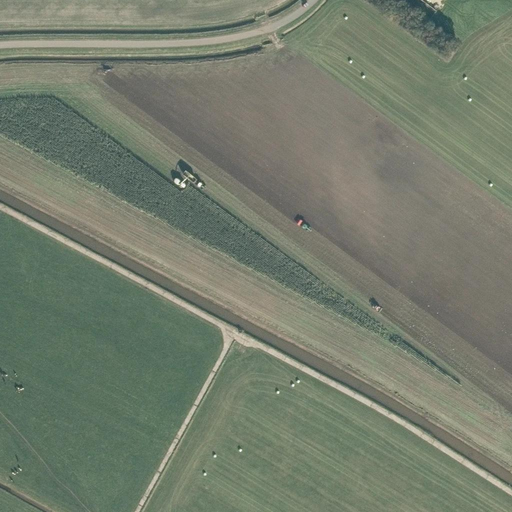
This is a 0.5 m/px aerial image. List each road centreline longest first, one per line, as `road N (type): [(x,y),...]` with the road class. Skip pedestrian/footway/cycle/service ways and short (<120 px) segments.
road 1 (track): [(0,208),(383,411),(511,493)]
road 2 (unclassified): [(0,46),(265,45),(327,0)]
road 3 (track): [(232,332),(133,511)]
